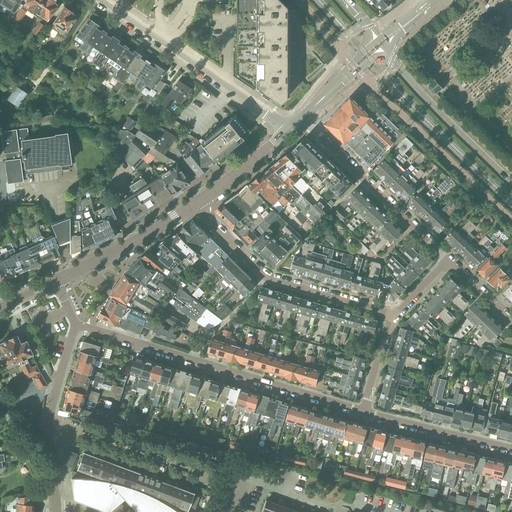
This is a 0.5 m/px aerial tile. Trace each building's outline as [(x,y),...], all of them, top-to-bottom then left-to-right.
[(2,0),(0,4),(14,13),(19,5),(17,4),(18,3),(19,0),(2,0)] [(28,0),(25,5),(28,8),(26,10),(34,16),(44,0),(28,0)] [(43,18),(47,21),(58,5),(54,2),(55,1),(53,0),(44,0),(34,16),(41,21),(43,18)] [(288,10),(278,0),(236,0),(236,76),(261,93),(260,95),(266,100),(267,98),(279,105),(288,97),(288,83),(295,83),(295,76),(288,76),(288,51),(295,51),(295,43),(288,43),(288,18),(296,18),(296,11),(288,11),(288,10)] [(388,0),(368,0),(373,4),(375,2),(382,9),(390,2),(388,0)] [(64,8),(50,29),(57,34),(56,35),(62,39),(77,17),(64,8)] [(90,45),(93,47),(103,33),(97,29),(98,28),(88,20),(74,40),(81,45),(79,48),(85,52),(90,45)] [(39,23),(35,29),(32,32),(35,34),(38,36),(46,24),(44,22),(42,25),(39,23)] [(96,66),(115,39),(112,37),(111,38),(103,33),(93,47),(90,51),(96,55),(94,59),(95,60),(92,64),(96,66)] [(118,41),(115,39),(96,66),(100,69),(103,65),(104,66),(107,62),(112,66),(125,47),(118,42),(118,41)] [(50,52),(54,55),(59,49),(55,46),(50,52)] [(118,81),(137,54),(133,52),(133,53),(125,47),(112,66),(118,70),(116,74),(117,74),(114,78),(118,81)] [(332,58),(328,53),(327,52),(321,58),(325,64),(332,58)] [(140,56),(137,54),(118,81),(122,84),(125,80),(126,81),(128,77),(134,81),(137,78),(136,77),(147,62),(139,57),(140,56)] [(63,62),(58,58),(54,65),(59,68),(63,62)] [(24,59),(19,67),(24,70),(29,63),(24,59)] [(136,77),(137,78),(140,80),(135,87),(140,91),(145,84),(157,92),(163,83),(158,80),(164,72),(153,65),(152,66),(147,62),(136,77)] [(442,88),(435,80),(429,85),(429,89),(433,93),(437,94),(442,88)] [(94,92),(98,87),(90,81),(86,87),(94,92)] [(114,87),(113,88),(116,90),(118,90),(122,84),(118,81),(114,87)] [(10,82),(0,96),(16,107),(26,94),(10,82)] [(178,82),(169,95),(166,93),(159,104),(168,110),(175,100),(179,103),(189,89),(178,82)] [(98,86),(98,87),(94,92),(100,96),(104,90),(98,86)] [(372,118),(351,97),(343,106),(351,114),(350,114),(380,142),(375,147),(366,157),(363,161),(370,167),(403,134),(379,111),(372,118)] [(157,115),(162,109),(156,105),(152,112),(157,115)] [(351,114),(343,106),(329,120),(325,124),(359,156),(363,161),(366,157),(375,147),(380,142),(350,114),(351,114)] [(68,111),(61,109),(59,117),(67,118),(68,111)] [(200,146),(214,163),(243,140),(240,135),(247,130),(235,115),(199,144),(200,146)] [(128,118),(127,120),(123,126),(128,130),(134,122),(128,118)] [(164,130),(160,127),(155,132),(142,124),(135,136),(151,147),(164,155),(176,137),(164,130)] [(27,129),(2,133),(0,133),(3,154),(5,154),(6,161),(4,161),(7,183),(22,181),(21,177),(26,176),(26,174),(61,169),(61,170),(69,169),(68,164),(70,164),(66,134),(64,135),(64,134),(58,134),(58,135),(56,136),(56,137),(28,140),(27,129)] [(116,141),(111,153),(120,158),(126,144),(127,145),(134,138),(141,145),(148,151),(151,147),(135,136),(134,136),(129,132),(128,132),(119,130),(114,140),(116,141)] [(383,178),(405,155),(405,154),(410,148),(413,145),(414,145),(406,137),(395,148),(400,153),(394,159),(391,162),(386,158),(374,170),(383,178)] [(134,152),(140,157),(141,158),(147,152),(148,151),(141,145),(134,138),(127,145),(134,151),(134,152)] [(307,165),(323,181),(337,167),(320,152),(320,151),(306,138),(296,149),(293,151),(307,165)] [(208,168),(188,144),(184,142),(181,145),(184,148),(178,152),(198,176),(208,168)] [(214,163),(200,146),(197,148),(192,142),(188,144),(208,168),(214,163)] [(126,144),(120,158),(126,161),(134,151),(127,145),(126,144)] [(148,151),(147,152),(150,154),(155,157),(163,163),(164,163),(165,162),(170,165),(173,160),(168,158),(164,155),(151,147),(148,151)] [(126,161),(132,166),(140,157),(134,152),(134,151),(126,161)] [(327,185),(323,181),(307,165),(293,151),(283,158),(311,187),(318,194),(327,185)] [(405,155),(383,178),(390,186),(402,174),(398,169),(401,166),(409,158),(405,155)] [(140,157),(132,166),(136,172),(148,164),(142,159),(141,158),(140,157)] [(293,187),(298,182),(307,191),(311,187),(283,158),(273,166),(292,186),(293,187)] [(164,163),(181,188),(182,190),(188,186),(186,185),(188,183),(176,164),(173,166),(171,165),(170,165),(165,162),(164,163)] [(160,177),(171,194),(181,188),(164,163),(163,163),(163,164),(154,169),(160,177)] [(292,186),(273,166),(263,174),(269,181),(274,186),(275,185),(279,189),(278,191),(282,195),(283,195),(290,201),(293,204),(294,202),(302,210),(301,211),(302,212),(308,219),(315,225),(323,216),(311,204),(310,204),(293,187),(292,186)] [(337,167),(323,181),(327,185),(332,189),(346,175),(337,167)] [(398,194),(421,170),(418,167),(411,174),(410,174),(407,178),(402,174),(390,186),(398,194)] [(443,173),(438,169),(435,173),(440,177),(443,173)] [(421,170),(398,194),(406,202),(418,189),(414,185),(418,181),(417,181),(424,173),(421,170)] [(269,181),(263,174),(249,185),(266,202),(272,207),(274,205),(279,200),(285,206),(290,201),(283,195),(282,195),(278,191),(279,189),(275,185),(274,186),(269,181)] [(354,184),(346,175),(332,189),(341,198),(354,184)] [(147,185),(158,203),(171,194),(160,177),(147,185)] [(438,188),(444,194),(454,183),(449,177),(438,188)] [(133,192),(145,211),(158,203),(147,185),(142,178),(129,186),(133,192)] [(239,193),(238,193),(253,208),(265,219),(267,220),(272,225),(277,220),(280,217),(280,216),(271,208),(272,207),(266,202),(249,185),(248,184),(239,193)] [(427,200),(437,189),(434,186),(424,197),(420,193),(409,205),(417,212),(428,201),(427,200)] [(354,208),(366,196),(357,187),(340,205),(344,208),(349,203),(354,208)] [(424,219),(435,207),(431,203),(440,192),(437,189),(427,200),(428,201),(417,212),(424,219)] [(145,211),(133,192),(120,201),(132,220),(145,211)] [(259,225),(265,219),(253,208),(238,193),(231,199),(254,221),(259,225)] [(366,196),(354,208),(359,212),(347,225),(350,228),(374,203),(366,196)] [(81,229),(81,233),(89,230),(95,244),(105,240),(94,216),(93,211),(90,197),(80,200),(80,215),(80,221),(83,228),(81,229)] [(251,232),(258,239),(259,238),(252,232),(259,225),(254,221),(231,199),(223,205),(251,232)] [(311,204),(323,216),(328,210),(318,200),(314,205),(311,202),(310,204),(311,204)] [(435,207),(424,219),(432,226),(443,215),(443,216),(454,205),(450,202),(440,212),(435,207)] [(374,203),(350,228),(353,231),(365,218),(370,223),(382,211),(374,203)] [(110,204),(93,211),(94,216),(105,240),(116,235),(111,223),(113,222),(112,220),(116,219),(110,204)] [(251,244),(252,245),(258,239),(251,232),(223,205),(216,211),(232,227),(234,226),(238,230),(237,231),(243,237),(240,240),(247,247),(251,244)] [(443,215),(432,226),(439,233),(451,222),(447,218),(457,208),(454,205),(443,216),(443,215)] [(463,205),(456,213),(461,217),(468,210),(463,205)] [(302,212),(301,211),(300,211),(295,216),(303,225),(308,219),(302,212)] [(382,211),(370,223),(375,228),(363,240),(366,244),(378,232),(390,219),(382,211)] [(342,212),(338,216),(341,219),(342,220),(346,216),(342,212)] [(53,238),(57,246),(70,241),(70,228),(70,221),(70,218),(51,226),(55,236),(53,238)] [(390,219),(378,232),(381,235),(369,247),(373,250),(397,225),(390,219)] [(267,220),(261,226),(266,232),(270,227),(271,226),(272,225),(267,220)] [(463,234),(473,224),(470,220),(460,231),(456,227),(445,239),(453,247),(462,237),(464,234),(463,234)] [(79,221),(70,221),(70,228),(70,241),(70,254),(73,253),(80,250),(80,228),(79,221)] [(217,269),(219,267),(223,262),(229,256),(192,221),(178,234),(197,252),(201,255),(210,264),(213,266),(217,269)] [(290,235),(295,230),(288,224),(285,228),(283,229),(290,235)] [(460,253),(471,242),(475,237),(471,233),(476,227),(473,224),(463,234),(464,234),(462,237),(453,247),(460,253)] [(37,238),(40,244),(47,260),(59,255),(56,248),(57,247),(57,246),(53,238),(52,236),(45,239),(41,236),(36,225),(32,227),(37,238)] [(397,225),(373,250),(377,254),(388,242),(391,245),(404,233),(397,225)] [(263,251),(273,240),(274,239),(270,235),(274,231),(275,229),(271,226),(270,227),(266,232),(262,235),(259,238),(258,239),(252,245),(251,246),(260,254),(263,251)] [(257,229),(262,235),(266,232),(261,226),(257,229)] [(35,265),(47,260),(40,244),(37,238),(32,227),(28,229),(33,240),(32,240),(33,243),(26,246),(35,265)] [(471,242),(460,253),(467,260),(478,249),(479,250),(483,246),(489,239),(497,231),(494,228),(489,234),(488,234),(476,246),(471,242)] [(497,231),(489,239),(483,246),(479,250),(478,249),(467,260),(475,268),(494,248),(490,245),(492,242),(493,242),(502,233),(498,229),(497,231)] [(89,230),(81,233),(82,249),(95,244),(89,230)] [(295,230),(290,235),(289,236),(297,244),(303,237),(295,230)] [(176,235),(169,240),(195,262),(201,255),(197,252),(178,234),(176,235)] [(276,243),(273,240),(263,251),(269,257),(286,239),(285,238),(283,239),(281,237),(276,243)] [(290,243),(286,239),(269,257),(277,265),(288,254),(284,250),(290,243)] [(195,262),(169,240),(160,246),(162,248),(180,263),(189,271),(193,267),(191,266),(195,262)] [(356,246),(359,249),(364,255),(369,250),(360,241),(356,246)] [(302,274),(311,244),(305,242),(301,257),(295,255),(291,271),(302,274)] [(403,246),(426,268),(433,260),(423,250),(419,255),(406,242),(403,246)] [(7,278),(23,271),(15,254),(16,254),(13,249),(13,248),(11,243),(9,244),(12,249),(0,254),(0,276),(1,277),(6,275),(7,278)] [(315,245),(311,244),(302,274),(311,277),(315,261),(311,260),(315,245)] [(507,248),(503,245),(478,271),(485,278),(498,265),(494,261),(507,248)] [(35,265),(26,246),(19,249),(20,252),(16,254),(15,254),(23,271),(35,265)] [(413,261),(409,265),(419,275),(426,268),(403,246),(400,249),(413,261)] [(162,248),(156,256),(179,275),(182,271),(177,267),(180,263),(162,248)] [(321,280),(330,249),(325,248),(322,256),(317,255),(315,261),(311,277),(321,280)] [(334,251),(330,249),(321,280),(330,282),(335,267),(330,265),(334,251)] [(184,279),(179,275),(156,256),(151,251),(142,257),(157,269),(178,287),(184,279)] [(335,267),(330,282),(340,285),(349,255),(344,253),(339,268),(335,267)] [(353,256),(349,255),(340,285),(349,288),(354,272),(349,271),(353,256)] [(223,262),(219,267),(217,269),(221,273),(207,287),(211,290),(237,263),(229,256),(223,262)] [(157,269),(142,257),(142,258),(127,273),(142,283),(151,290),(159,296),(168,301),(197,322),(207,309),(189,295),(178,287),(157,269)] [(393,257),(389,260),(412,282),(419,275),(409,265),(405,269),(393,257)] [(354,272),(349,288),(359,291),(363,277),(358,276),(363,259),(359,258),(354,272)] [(405,289),(412,282),(389,260),(387,262),(388,265),(399,276),(395,280),(405,289)] [(368,279),(363,277),(359,291),(369,294),(378,263),(373,262),(368,279)] [(511,274),(510,277),(508,275),(504,271),(509,265),(506,262),(488,280),(495,288),(498,285),(502,289),(511,279),(511,274)] [(243,270),(237,263),(211,290),(214,293),(228,280),(231,283),(243,270)] [(378,263),(369,294),(378,296),(382,283),(377,281),(381,267),(380,264),(378,263)] [(213,266),(206,273),(207,273),(209,275),(210,276),(217,269),(213,266)] [(220,301),(224,304),(225,304),(230,299),(251,277),(243,270),(231,283),(235,287),(220,301)] [(203,282),(209,275),(207,273),(206,273),(205,271),(198,278),(203,282)] [(145,300),(151,290),(142,283),(125,274),(119,285),(145,300)] [(258,284),(251,277),(230,299),(233,302),(242,294),(246,297),(258,284)] [(450,277),(443,284),(467,308),(470,304),(459,293),(463,289),(450,277)] [(390,285),(382,283),(378,296),(394,301),(405,289),(395,280),(390,285)] [(190,284),(187,288),(192,293),(195,289),(193,287),(191,285),(190,284)] [(436,292),(449,304),(452,300),(463,311),(467,308),(443,284),(436,292)] [(511,284),(502,295),(505,298),(506,297),(511,302),(511,284)] [(150,314),(151,312),(182,330),(186,324),(145,300),(119,285),(112,296),(131,307),(133,303),(150,314)] [(263,321),(272,290),(262,287),(257,302),(263,303),(258,320),(263,321)] [(204,293),(199,288),(193,295),(198,299),(204,293)] [(272,290),(263,321),(267,322),(272,306),(278,307),(281,293),(272,290)] [(436,292),(429,299),(453,322),(456,319),(445,308),(449,304),(436,292)] [(282,327),(291,296),(281,293),(278,307),(282,309),(278,325),(282,327)] [(291,296),(282,327),(286,328),(291,311),(297,313),(301,299),(291,296)] [(149,329),(154,319),(149,317),(149,316),(132,308),(132,309),(111,299),(109,303),(107,303),(105,309),(104,309),(100,317),(101,320),(112,325),(112,324),(117,326),(124,329),(125,329),(140,336),(144,327),(149,329)] [(301,332),(310,301),(301,299),(297,313),(302,314),(297,331),(301,332)] [(450,325),(453,322),(429,299),(422,306),(431,316),(434,320),(438,315),(450,325)] [(310,301),(301,332),(305,334),(310,317),(317,318),(321,304),(310,301)] [(455,337),(456,337),(484,309),(476,302),(463,315),(467,319),(452,334),(455,337)] [(216,312),(216,313),(224,319),(232,310),(225,304),(224,304),(216,312)] [(322,335),(330,307),(321,304),(317,318),(322,319),(317,334),(322,335)] [(422,306),(415,314),(434,333),(437,329),(427,320),(431,316),(422,306)] [(330,307),(322,335),(326,336),(330,321),(336,323),(340,310),(330,307)] [(490,315),(484,309),(456,337),(462,339),(462,338),(474,326),(478,329),(490,315)] [(341,341),(349,312),(340,310),(336,323),(341,324),(337,339),(341,341)] [(349,312),(341,341),(345,342),(349,327),(355,329),(359,315),(349,312)] [(434,333),(415,314),(407,322),(417,331),(421,326),(431,336),(434,333)] [(360,346),(369,318),(359,315),(355,329),(360,330),(356,345),(360,346)] [(475,342),(476,343),(497,322),(490,315),(478,329),(481,332),(473,340),(475,342)] [(369,318),(360,346),(364,347),(369,333),(375,334),(379,321),(369,318)] [(179,332),(154,319),(149,329),(154,331),(152,335),(175,343),(179,332)] [(497,322),(476,343),(479,346),(481,347),(488,339),(492,342),(504,329),(497,322)] [(398,338),(424,345),(424,343),(419,339),(412,337),(414,331),(401,327),(398,338)] [(18,361),(26,379),(41,372),(37,365),(30,368),(26,357),(32,355),(26,342),(21,344),(17,335),(10,338),(10,339),(0,343),(0,357),(5,367),(18,361)] [(237,346),(232,360),(234,361),(234,362),(237,363),(239,362),(244,364),(248,349),(250,344),(252,338),(248,337),(245,348),(237,346)] [(500,337),(494,344),(497,347),(503,340),(500,337)] [(212,338),(208,353),(220,357),(225,342),(212,338)] [(395,347),(408,351),(410,346),(422,349),(424,345),(398,338),(395,347)] [(458,340),(454,339),(453,339),(451,345),(454,346),(453,347),(449,357),(454,359),(453,361),(457,362),(462,347),(457,345),(458,340)] [(81,351),(104,358),(107,348),(84,341),(81,351)] [(225,342),(220,357),(226,358),(227,360),(229,361),(231,360),(232,360),(237,346),(225,342)] [(463,344),(461,352),(468,354),(470,346),(463,344)] [(475,356),(478,348),(472,346),(469,355),(475,356)] [(393,357),(418,364),(419,360),(407,356),(408,351),(395,347),(393,357)] [(248,349),(244,364),(256,367),(260,353),(253,351),(248,349)] [(368,357),(369,352),(359,349),(357,354),(368,357)] [(482,349),(480,356),(487,358),(489,351),(482,349)] [(296,364),(292,378),(293,379),(294,380),(297,381),(298,380),(304,382),(308,367),(310,361),(311,361),(312,356),(313,353),(314,351),(309,350),(308,355),(306,360),(305,362),(304,366),(296,364)] [(104,358),(81,351),(78,360),(96,366),(101,368),(102,363),(111,365),(112,360),(104,358)] [(492,358),(501,361),(503,354),(494,351),(492,358)] [(260,353),(256,367),(257,368),(258,369),(261,370),(262,369),(268,371),(272,357),(260,353)] [(133,356),(128,355),(125,364),(130,366),(133,356)] [(336,361),(364,370),(367,359),(355,355),(353,361),(337,356),(336,361)] [(136,357),(131,374),(136,376),(132,390),(137,391),(138,387),(146,360),(136,357)] [(272,357),(268,371),(280,375),(284,360),(272,357)] [(390,366),(403,370),(404,365),(417,368),(418,364),(393,357),(390,366)] [(75,370),(104,379),(106,374),(94,371),(96,366),(78,360),(75,370)] [(146,360),(138,387),(147,390),(150,380),(155,363),(146,360)] [(284,360),(280,375),(285,376),(286,378),(289,378),(291,378),(292,378),(296,364),(284,360)] [(350,370),(349,375),(361,379),(364,370),(336,361),(335,366),(350,370)] [(155,363),(150,380),(155,382),(150,397),(155,399),(165,366),(155,363)] [(120,373),(123,374),(128,376),(131,367),(123,364),(120,373)] [(155,399),(153,405),(157,406),(160,397),(162,390),(168,392),(175,369),(165,366),(155,399)] [(387,376),(413,384),(414,379),(401,375),(403,370),(390,366),(387,376)] [(308,367),(304,382),(316,385),(321,371),(308,367)] [(175,369),(168,392),(173,393),(171,400),(168,407),(173,408),(184,372),(175,369)] [(72,379),(90,385),(98,388),(99,382),(103,383),(104,379),(75,370),(72,379)] [(359,389),(361,379),(349,375),(333,371),(330,381),(359,389)] [(184,372),(173,408),(177,410),(183,390),(188,392),(194,375),(184,372)] [(188,392),(186,399),(191,400),(190,405),(194,407),(203,377),(194,375),(188,392)] [(384,386),(397,389),(398,384),(411,388),(413,384),(387,376),(384,386)] [(194,407),(193,412),(196,413),(198,408),(202,396),(208,398),(213,380),(203,377),(194,407)] [(420,416),(431,419),(441,379),(437,378),(431,402),(424,400),(420,416)] [(90,385),(72,379),(69,390),(99,398),(100,393),(88,390),(90,385)] [(441,422),(445,406),(446,402),(447,402),(447,400),(442,399),(447,380),(441,379),(431,419),(441,422)] [(208,398),(205,405),(210,407),(207,416),(212,418),(212,416),(222,383),(213,380),(208,398)] [(359,389),(330,381),(329,385),(345,389),(343,395),(356,399),(359,389)] [(222,383),(212,416),(216,418),(219,408),(225,410),(232,386),(222,383)] [(445,406),(441,422),(451,424),(459,393),(461,384),(457,383),(452,403),(447,402),(446,402),(445,406)] [(225,410),(224,411),(229,413),(228,417),(226,424),(230,426),(231,426),(233,418),(242,389),(232,386),(225,410)] [(382,395),(407,402),(408,398),(395,394),(397,389),(384,386),(382,395)] [(242,389),(233,418),(237,420),(239,414),(244,415),(251,392),(242,389)] [(99,398),(69,390),(66,399),(84,404),(85,400),(97,403),(99,398)] [(244,415),(244,416),(249,417),(248,418),(246,425),(251,427),(261,395),(251,392),(244,415)] [(464,395),(459,393),(451,424),(461,427),(465,411),(466,411),(467,404),(462,403),(464,395)] [(5,394),(0,395),(0,410),(10,406),(5,394)] [(261,395),(251,427),(255,428),(260,414),(265,415),(270,398),(261,395)] [(407,402),(382,395),(378,406),(391,409),(393,403),(406,407),(407,402)] [(472,429),(479,399),(479,398),(480,398),(480,396),(476,395),(472,412),(466,411),(465,411),(461,427),(472,429)] [(270,398),(265,415),(270,417),(266,428),(270,430),(271,430),(280,401),(270,398)] [(484,400),(480,398),(479,398),(479,399),(472,429),(483,432),(486,416),(488,410),(482,409),(484,400)] [(84,404),(66,399),(63,409),(93,418),(94,413),(82,409),(84,404)] [(270,430),(269,435),(273,437),(277,425),(282,427),(290,404),(280,401),(271,430),(270,430)] [(494,419),(498,403),(492,402),(488,418),(490,418),(486,432),(498,435),(502,420),(494,419)] [(292,436),(301,407),(291,404),(283,431),(288,432),(287,435),(292,436)] [(301,407),(292,436),(297,438),(300,426),(306,427),(311,409),(301,407)] [(511,429),(511,407),(508,422),(502,420),(498,435),(510,438),(511,429)] [(311,442),(320,412),(311,409),(306,427),(304,433),(309,434),(307,441),(311,442)] [(323,439),(325,433),(330,415),(320,412),(311,442),(316,443),(318,438),(323,439)] [(340,418),(330,415),(325,433),(330,435),(325,453),(330,454),(340,418)] [(344,438),(349,420),(340,418),(330,454),(334,455),(338,442),(343,444),(344,438)] [(143,428),(145,421),(138,420),(136,426),(143,428)] [(349,420),(344,438),(349,440),(345,453),(350,455),(359,423),(349,420)] [(359,423),(350,455),(355,456),(359,443),(364,445),(364,444),(369,426),(359,423)] [(120,426),(118,433),(124,435),(126,428),(120,426)] [(365,458),(369,459),(378,428),(369,426),(364,444),(364,445),(368,446),(365,458)] [(381,456),(383,449),(388,431),(378,428),(369,459),(368,465),(372,466),(376,454),(381,456)] [(398,434),(388,431),(383,449),(389,451),(386,464),(384,470),(389,471),(398,434)] [(398,434),(389,471),(394,472),(395,466),(396,459),(402,461),(404,455),(408,437),(398,434)] [(417,439),(408,437),(404,455),(408,456),(404,473),(409,475),(417,439)] [(427,442),(417,439),(409,475),(413,476),(416,465),(421,466),(422,460),(423,460),(427,442)] [(227,447),(234,449),(235,442),(228,441),(227,447)] [(235,442),(234,449),(241,451),(242,444),(235,442)] [(429,443),(423,464),(429,466),(425,482),(430,483),(431,477),(431,476),(432,475),(439,445),(429,443)] [(248,445),(246,451),(246,452),(253,454),(255,447),(248,445)] [(265,451),(264,456),(273,458),(276,448),(266,445),(265,451)] [(441,479),(444,465),(449,448),(439,445),(432,475),(431,476),(431,477),(441,479)] [(458,450),(449,448),(444,465),(449,467),(445,483),(450,484),(458,450)] [(458,450),(450,484),(449,488),(453,489),(458,469),(463,470),(468,452),(458,450)] [(77,454),(71,452),(68,451),(64,463),(67,464),(73,467),(77,454)] [(286,456),(287,456),(287,454),(277,452),(275,458),(285,461),(286,456)] [(466,483),(470,484),(478,455),(468,452),(463,470),(469,471),(466,483)] [(78,470),(87,473),(93,457),(83,453),(83,454),(77,470),(78,470)] [(487,457),(478,455),(470,484),(475,485),(478,474),(483,475),(487,457)] [(104,461),(93,457),(87,473),(98,477),(104,461)] [(485,488),(490,489),(498,460),(487,457),(483,475),(488,476),(485,488)] [(321,469),(321,468),(323,461),(317,459),(315,467),(321,469)] [(497,478),(503,480),(507,462),(498,460),(490,489),(495,490),(497,478)] [(98,477),(109,482),(115,465),(104,461),(98,477)] [(508,481),(505,493),(509,494),(511,482),(511,463),(507,462),(503,480),(508,481)] [(115,465),(109,482),(115,484),(121,486),(127,469),(115,465)] [(347,467),(341,465),(339,473),(344,475),(344,474),(346,468),(347,467)] [(344,474),(354,477),(356,471),(346,468),(344,474)] [(121,486),(132,490),(138,473),(127,469),(121,486)] [(365,474),(356,471),(354,477),(364,480),(366,474),(365,474)] [(149,477),(138,473),(132,490),(143,494),(149,477)] [(366,474),(364,480),(375,482),(376,476),(368,475),(366,474)] [(143,494),(154,498),(160,482),(149,477),(143,494)] [(387,477),(385,484),(396,487),(398,480),(387,477)] [(74,479),(71,479),(73,500),(105,511),(109,511),(124,499),(135,511),(177,511),(175,511),(173,509),(170,507),(169,506),(166,505),(164,503),(160,501),(156,499),(154,498),(143,494),(132,490),(121,486),(115,484),(110,483),(105,482),(99,480),(92,480),(88,479),(84,479),(79,479),(74,479)] [(407,482),(398,480),(396,487),(406,489),(407,482)] [(156,499),(166,502),(172,486),(160,482),(154,498),(156,499)] [(172,486),(166,502),(177,506),(183,490),(172,486)] [(193,494),(183,490),(177,506),(187,510),(187,508),(194,510),(198,498),(192,495),(193,494)] [(475,507),(477,497),(470,495),(468,505),(475,507)] [(33,511),(34,506),(30,506),(31,496),(18,498),(18,505),(17,505),(16,511),(33,511)] [(485,498),(477,497),(475,507),(483,508),(485,498)] [(273,511),(276,504),(266,500),(261,511),(273,511)] [(487,510),(494,511),(496,507),(496,505),(489,503),(487,510)]
